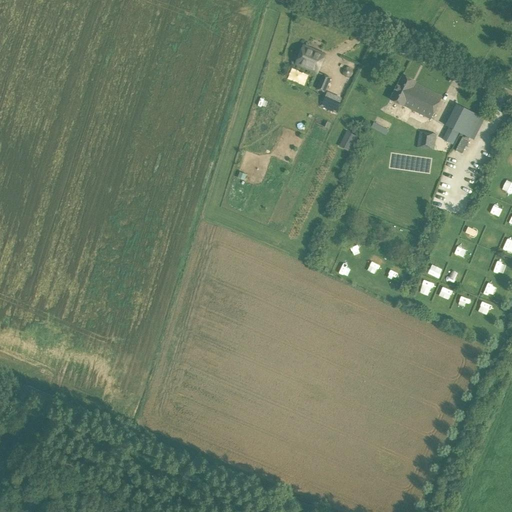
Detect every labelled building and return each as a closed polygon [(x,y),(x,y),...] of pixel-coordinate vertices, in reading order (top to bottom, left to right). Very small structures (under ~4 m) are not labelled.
[(317,73),(325,54),(305,45),(296,65),(317,73)] [(325,93),(331,78),(322,74),(316,90),(325,93)] [(431,120),(443,96),(416,83),(417,82),(402,74),(389,99),(404,107),(415,112),(431,120)] [(329,93),(323,105),(336,112),(342,99),(329,93)] [(472,112),(456,103),(445,125),(461,133),(472,112)] [(470,138),(481,117),(472,112),(461,133),(470,138)] [(485,119),(481,117),(470,138),(474,140),(485,119)] [(346,131),(339,146),(349,151),(356,136),(346,131)] [(434,151),(437,135),(419,132),(417,148),(434,151)] [(468,141),(462,138),(456,151),(462,154),(468,141)] [(493,199),(490,209),(502,212),(505,202),(493,199)] [(452,221),(459,223),(461,216),(454,214),(452,221)] [(425,280),(421,289),(430,292),(433,283),(425,280)] [(493,295),(496,286),(488,282),(484,292),(493,295)] [(493,313),(494,305),(480,304),(479,311),(493,313)]
